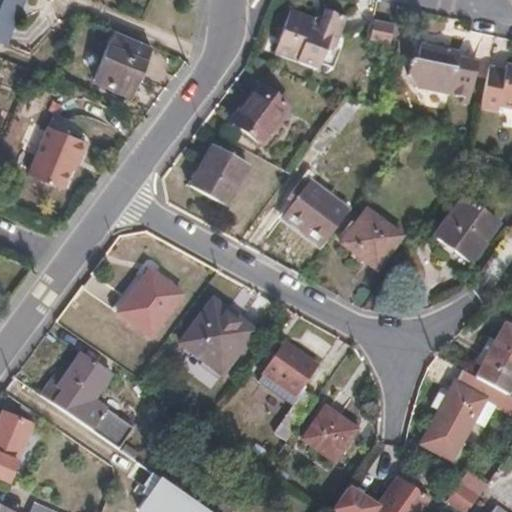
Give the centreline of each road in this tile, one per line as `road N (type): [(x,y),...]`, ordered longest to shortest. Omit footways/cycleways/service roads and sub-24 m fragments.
road 1 (residential): [(118,196),(397,350)]
road 2 (residential): [(118,196),(221,60),(228,0)]
